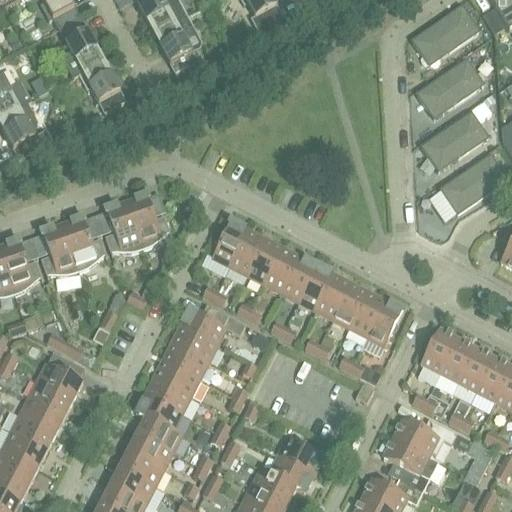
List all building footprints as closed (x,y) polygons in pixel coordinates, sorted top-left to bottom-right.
[(68,0),(39,0),(43,7),(40,9),(49,25),(52,23),(58,34),(80,22),(68,0)] [(131,0),(153,39),(187,20),(176,0),(172,0),(163,5),(160,0),(131,0)] [(271,0),(238,0),(243,9),(247,8),(255,22),(251,24),(261,42),(287,28),(271,0)] [(404,57),(407,101),(493,41),(493,39),(469,0),(466,0),(418,30),(412,35),(407,42),(405,48),(404,52),(404,57)] [(511,0),(494,0),(489,3),(509,35),(511,33),(511,0)] [(202,65),(196,54),(200,52),(202,46),(187,20),(153,39),(175,79),(202,65)] [(104,66),(80,22),(58,34),(70,55),(61,60),(73,82),(78,80),(104,66)] [(410,155),(498,95),(493,41),(407,101),(410,155)] [(9,46),(13,54),(21,50),(17,42),(9,46)] [(126,106),(104,66),(78,80),(87,95),(90,93),(104,118),(126,106)] [(0,122),(28,107),(31,105),(20,84),(7,91),(0,78),(0,122)] [(502,146),(498,97),(498,95),(410,155),(414,209),(503,148),(502,146)] [(34,141),(31,134),(36,131),(34,128),(38,126),(28,107),(0,122),(0,130),(18,165),(51,147),(45,135),(34,141)] [(511,125),(502,132),(511,148),(511,125)] [(511,191),(511,162),(503,148),(414,209),(415,238),(436,248),(448,245),(457,227),(511,191)] [(185,202),(191,219),(197,208),(197,207),(198,206),(198,205),(198,204),(197,203),(197,202),(197,201),(196,200),(195,199),(194,199),(193,198),(192,198),(190,198),(188,198),(187,199),(186,200),(185,202)] [(146,200),(126,207),(142,254),(148,251),(153,248),(155,247),(159,244),(164,239),(168,237),(169,241),(171,240),(164,221),(154,224),(146,200)] [(123,257),(127,257),(133,256),(136,255),(139,255),(142,254),(126,207),(105,214),(114,238),(104,242),(111,261),(113,261),(111,257),(115,256),(123,257)] [(82,223),(61,230),(78,276),(83,274),(89,271),(91,269),(94,268),(100,262),(104,260),(105,263),(107,263),(100,243),(90,247),(82,223)] [(212,262),(230,271),(248,236),(230,226),(212,262)] [(51,279),(59,280),(65,279),(68,279),(71,278),(74,278),(78,276),(61,230),(41,237),(50,261),(40,265),(47,284),(48,284),(47,279),(51,279)] [(500,267),(511,272),(511,233),(508,231),(502,243),(510,247),(500,267)] [(230,271),(247,280),(265,245),(248,236),(230,271)] [(18,245),(0,251),(0,259),(14,299),(19,297),(25,294),(29,290),(36,284),(40,282),(41,286),(43,285),(36,266),(26,269),(18,245)] [(247,280),(264,289),(282,253),(265,245),(247,280)] [(264,289),(281,297),(300,262),(282,253),(264,289)] [(0,301),(1,302),(4,302),(7,301),(10,300),(14,299),(0,259),(0,301)] [(281,297),(298,306),(317,271),(300,262),(281,297)] [(298,306),(316,315),(334,280),(317,271),(298,306)] [(316,315),(333,324),(351,289),(334,280),(316,315)] [(333,324),(350,333),(368,297),(351,289),(333,324)] [(207,291),(202,301),(212,306),(217,297),(207,291)] [(142,314),(147,305),(131,297),(126,306),(142,314)] [(227,302),(217,297),(212,306),(222,311),(227,302)] [(350,333),(367,342),(385,306),(368,297),(350,333)] [(385,351),(403,316),(385,306),(367,342),(385,351)] [(237,318),(247,323),(251,314),(242,308),(237,318)] [(245,329),(210,310),(204,322),(190,314),(180,332),(216,351),(225,333),(239,341),(245,329)] [(247,323),(257,328),(262,319),(251,314),(247,323)] [(99,331),(109,336),(117,320),(108,316),(99,331)] [(10,342),(28,336),(24,324),(6,330),(10,342)] [(276,326),(271,335),(281,341),(286,331),(276,326)] [(296,337),(286,331),(281,341),(291,346),(296,337)] [(180,332),(171,349),(207,368),(216,351),(180,332)] [(421,369),(440,379),(458,344),(439,334),(421,369)] [(0,338),(0,358),(8,343),(0,338)] [(270,343),(259,338),(253,349),(264,355),(270,343)] [(46,348),(62,356),(67,347),(51,339),(46,348)] [(320,349),(310,344),(305,353),(315,358),(320,349)] [(440,379),(458,389),(476,353),(458,344),(440,379)] [(83,355),(67,347),(62,356),(79,365),(83,355)] [(171,349),(163,366),(198,385),(207,368),(171,349)] [(330,354),(320,349),(315,358),(325,364),(330,354)] [(494,363),(476,353),(458,389),(476,398),(494,363)] [(2,368),(13,374),(18,363),(7,358),(2,368)] [(339,371),(349,376),(354,367),(343,362),(339,371)] [(511,372),(494,363),(476,398),(494,407),(511,372)] [(163,366),(154,383),(189,402),(198,385),(163,366)] [(251,381),(256,371),(247,366),(242,377),(251,381)] [(364,372),(354,367),(349,376),(359,382),(364,372)] [(13,374),(2,368),(0,370),(0,379),(8,384),(13,374)] [(47,369),(38,387),(73,405),(83,387),(47,369)] [(511,372),(494,407),(511,416),(511,372)] [(154,383),(145,401),(180,419),(189,402),(154,383)] [(38,387),(29,404),(64,422),(73,405),(38,387)] [(366,407),(372,396),(363,391),(357,402),(366,407)] [(238,392),(233,403),(242,407),(248,396),(238,392)] [(412,408),(422,413),(427,404),(417,399),(412,408)] [(432,418),(433,416),(441,421),(448,408),(429,399),(427,404),(422,413),(432,418)] [(145,401),(136,418),(172,436),(180,419),(145,401)] [(233,403),(228,412),(237,417),(242,407),(233,403)] [(29,404),(20,421),(56,439),(64,422),(29,404)] [(448,427),(458,432),(464,422),(463,422),(470,409),(460,404),(455,413),(448,408),(441,421),(449,425),(448,427)] [(243,420),(253,425),(258,415),(249,410),(243,420)] [(144,423),(136,439),(171,457),(180,442),(171,437),(172,436),(136,418),(136,419),(144,423)] [(20,421),(11,438),(47,456),(56,439),(20,421)] [(393,444),(434,465),(445,442),(453,446),(458,436),(429,422),(422,435),(403,424),(393,444)] [(474,427),(464,422),(458,432),(468,438),(474,427)] [(215,437),(225,442),(231,431),(220,426),(215,437)] [(483,445),(495,451),(500,440),(489,434),(483,445)] [(225,442),(215,437),(210,447),(220,452),(225,442)] [(11,438),(2,455),(38,473),(47,456),(11,438)] [(136,439),(127,456),(163,474),(171,457),(136,439)] [(495,451),(504,456),(509,445),(500,440),(495,451)] [(288,443),(278,461),(314,480),(323,462),(288,443)] [(383,463),(404,473),(398,484),(422,497),(438,467),(434,465),(393,444),(383,463)] [(235,461),(240,463),(246,453),(230,445),(225,455),(235,461)] [(493,458),(480,452),(472,447),(466,459),(474,463),(463,485),(476,491),(493,458)] [(2,455),(0,459),(0,475),(29,490),(38,473),(2,455)] [(231,471),(235,461),(225,455),(220,465),(231,471)] [(127,456),(118,473),(154,492),(163,474),(127,456)] [(197,471),(208,476),(213,466),(203,460),(197,471)] [(511,463),(505,460),(501,468),(511,474),(511,472),(511,463)] [(262,473),(261,474),(305,497),(314,480),(278,461),(270,477),(262,473)] [(505,486),(511,474),(501,468),(494,481),(505,486)] [(208,476),(197,471),(192,480),(203,486),(208,476)] [(118,473),(109,491),(145,509),(154,492),(118,473)] [(261,474),(252,491),(287,509),(296,494),(304,498),(305,497),(261,474)] [(0,475),(0,497),(20,508),(29,490),(0,475)] [(207,490),(218,495),(223,484),(212,479),(207,490)] [(402,511),(406,505),(416,510),(422,497),(398,484),(393,495),(372,484),(362,503),(378,511),(402,511)] [(194,504),(199,493),(188,487),(183,498),(194,504)] [(218,495),(207,490),(202,500),(212,505),(218,495)] [(109,491),(100,508),(108,511),(143,511),(145,509),(109,491)] [(252,491),(243,508),(250,511),(286,511),(287,509),(252,491)] [(487,495),(482,505),(492,510),(497,501),(487,495)] [(0,497),(0,511),(17,511),(20,508),(0,497)] [(471,511),(473,509),(454,499),(449,510),(452,511),(471,511)] [(357,511),(378,511),(362,503),(357,511)]
